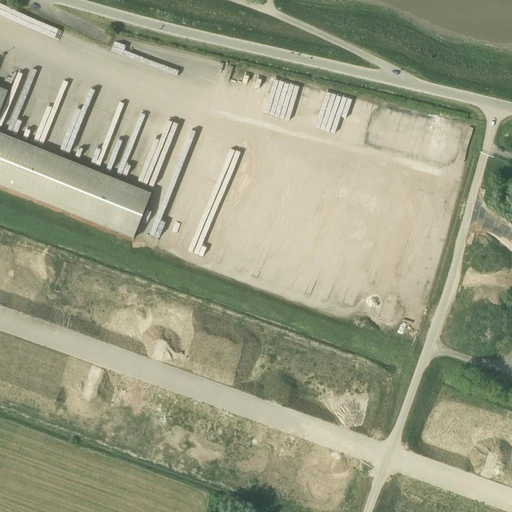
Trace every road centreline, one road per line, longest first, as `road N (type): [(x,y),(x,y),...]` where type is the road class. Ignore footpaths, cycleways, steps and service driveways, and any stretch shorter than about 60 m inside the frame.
road 1 (unclassified): [(511,108),(62,0)]
road 2 (track): [(495,104),(450,288),(369,511)]
road 3 (track): [(402,84),(369,56),(241,0)]
